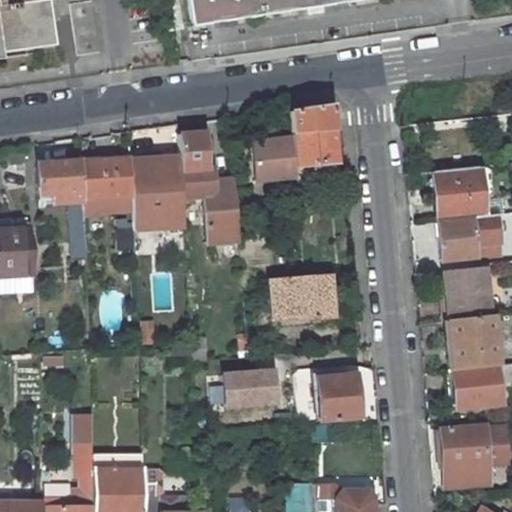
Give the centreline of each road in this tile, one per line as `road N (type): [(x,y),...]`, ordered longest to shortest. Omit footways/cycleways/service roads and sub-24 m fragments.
road 1 (residential): [(363,67),(416,511)]
road 2 (residential): [(363,67),(0,123)]
road 3 (residential): [(511,46),(363,67)]
